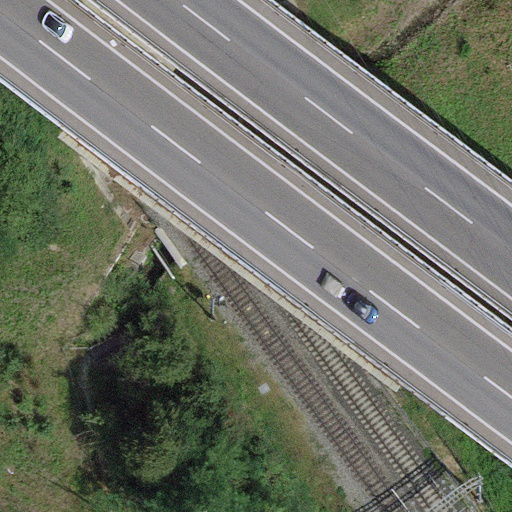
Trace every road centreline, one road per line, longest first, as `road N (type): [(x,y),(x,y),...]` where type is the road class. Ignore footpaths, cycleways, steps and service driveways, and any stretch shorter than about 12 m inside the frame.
road 1 (motorway): [(0,13),(511,399)]
road 2 (motorway): [(511,255),(171,0)]
